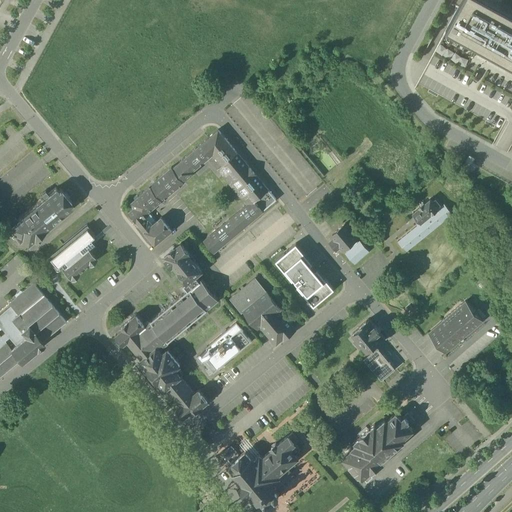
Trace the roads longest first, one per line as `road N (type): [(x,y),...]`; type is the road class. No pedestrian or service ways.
road 1 (residential): [(104,202),(216,113),(360,289)]
road 2 (unclassified): [(432,0),(396,66),(398,84),(429,120),(509,162)]
road 3 (residential): [(183,431),(360,289)]
road 4 (residential): [(0,86),(104,202)]
road 5 (residential): [(104,202),(144,265),(87,317)]
road 6 (residential): [(183,431),(87,317)]
road 7 (residential): [(360,289),(424,362),(431,388)]
